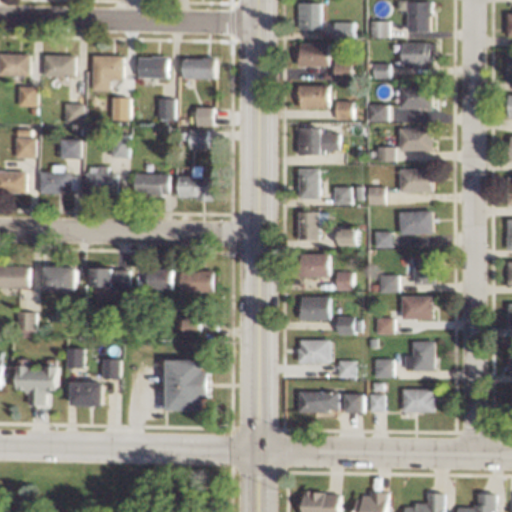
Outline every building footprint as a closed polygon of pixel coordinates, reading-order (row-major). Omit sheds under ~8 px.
[(406,2),(407,31),(431,31),(430,1),(406,2)] [(321,30),(322,3),(298,3),(298,30),(321,30)] [(388,21),(370,21),(370,38),(389,38),(388,21)] [(353,22),(334,22),(334,37),(353,37),(353,22)] [(401,65),(435,65),(435,43),(401,42),(401,65)] [(330,66),(330,43),(300,44),(300,67),(330,66)] [(0,75),(31,76),(31,54),(0,53),(0,75)] [(76,56),(45,55),(44,76),(76,77),(76,56)] [(124,79),(123,55),(92,56),(93,91),(111,90),(111,79),(124,79)] [(168,78),(168,57),(138,57),(138,78),(168,78)] [(215,78),(216,58),(183,58),(183,78),(215,78)] [(373,78),(389,78),(389,64),(373,63),(373,78)] [(352,80),(352,64),(334,64),(335,81),(352,80)] [(300,86),(301,109),(330,108),(329,85),(300,86)] [(400,108),(432,108),(432,85),(399,86),(400,108)] [(38,86),(20,86),(19,106),(38,107),(38,86)] [(113,120),(131,120),(130,97),(113,97),(113,120)] [(175,98),(158,99),(158,119),(175,119),(175,98)] [(337,119),(353,120),(353,101),(337,101),(337,119)] [(65,123),(84,123),(84,104),(65,103),(65,123)] [(388,103),(368,104),(368,122),(388,121),(388,103)] [(196,126),(213,126),(214,108),(197,107),(196,126)] [(400,151),(434,150),(433,127),(399,128),(400,151)] [(322,155),(322,149),(339,150),(340,134),(323,133),(323,128),(299,128),(298,154),(322,155)] [(208,130),(190,130),(190,150),(208,149),(208,130)] [(112,157),(130,157),(131,135),(113,134),(112,157)] [(17,157),(37,158),(38,137),(17,137),(17,157)] [(83,139),(62,138),(61,159),(83,159),(83,139)] [(396,161),(395,147),(377,147),(378,161),(396,161)] [(72,172),(65,172),(65,165),(54,165),(54,172),(41,171),(41,193),(72,194),(72,172)] [(99,173),(87,172),(87,192),(118,193),(118,173),(108,173),(109,166),(100,166),(99,173)] [(216,201),(216,177),(203,176),(203,166),(194,166),(194,176),(179,176),(179,197),(198,197),(198,200),(216,201)] [(320,169),(299,169),(299,198),(320,198),(320,169)] [(400,191),(433,192),(434,169),(401,169),(400,191)] [(28,171),(0,171),(0,192),(28,192),(28,171)] [(171,174),(137,173),(136,196),(170,196),(171,174)] [(351,204),(351,186),(335,186),(335,204),(351,204)] [(385,186),(368,187),(368,205),(386,204),(385,186)] [(299,212),(300,240),(320,239),(320,211),(299,212)] [(433,211),(400,212),(401,234),(433,233),(433,211)] [(359,228),(341,228),(341,246),(359,246),(359,228)] [(393,232),(375,232),(375,248),(393,248),(393,232)] [(414,252),(413,283),(434,284),(435,253),(414,252)] [(331,254),(302,253),(301,276),(331,276),(331,254)] [(31,266),(0,265),(0,287),(30,288),(31,266)] [(46,290),(78,290),(79,267),(47,267),(46,290)] [(131,287),(131,268),(92,269),(92,287),(131,287)] [(172,269),(148,269),(148,289),(172,290),(172,269)] [(214,291),(214,271),(182,271),(182,292),(214,291)] [(337,290),(354,290),(354,271),(338,271),(337,290)] [(398,275),(379,275),(380,292),(399,292),(398,275)] [(331,296),(302,297),(302,320),(331,320),(331,296)] [(434,296),(402,296),(402,319),(433,319),(434,296)] [(18,337),(37,337),(37,312),(19,312),(18,337)] [(183,336),(200,337),(200,318),(183,317),(183,336)] [(339,334),(356,333),(356,317),(339,317),(339,334)] [(394,318),(377,318),(377,333),(394,333),(394,318)] [(332,340),(300,340),(301,363),(332,362),(332,340)] [(405,370),(435,370),(435,341),(413,342),(413,355),(405,355),(405,370)] [(68,367),(85,368),(86,348),(69,348),(68,367)] [(103,378),(122,379),(122,359),(104,358),(103,378)] [(206,359),(169,360),(170,411),(206,410),(206,399),(212,398),(212,371),(206,371),(206,359)] [(375,377),(394,377),(394,359),(375,359),(375,377)] [(340,377),(356,378),(357,360),(340,360),(340,377)] [(59,391),(60,366),(49,366),(49,370),(31,370),(31,365),(20,365),(19,390),(28,390),(28,404),(47,405),(48,391),(59,391)] [(106,406),(107,383),(75,382),(74,405),(106,406)] [(435,388),(403,389),(403,412),(435,412),(435,388)] [(301,411),(340,411),(341,392),(301,392),(301,411)] [(365,394),(346,393),(346,412),(365,412),(365,394)] [(370,411),(385,411),(385,393),(370,394),(370,411)] [(341,511),(342,493),(305,492),(305,511),(341,511)] [(388,511),(389,492),(371,492),(371,498),(357,498),(356,511),(388,511)] [(405,511),(444,511),(445,493),(429,493),(429,503),(415,503),(415,507),(405,506),(405,511)] [(458,506),(457,511),(494,511),(495,494),(477,493),(477,507),(458,506)]
